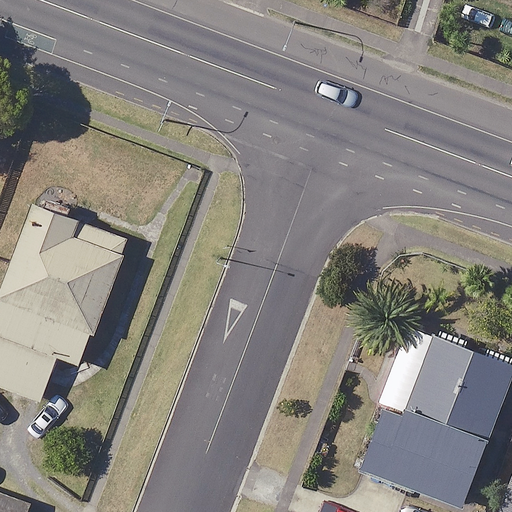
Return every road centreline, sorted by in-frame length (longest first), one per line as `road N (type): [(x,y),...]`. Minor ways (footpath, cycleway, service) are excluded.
road 1 (residential): [(329,109),(184,511)]
road 2 (tertiary): [(39,0),(329,109)]
road 3 (tertiary): [(329,109),(511,177)]
